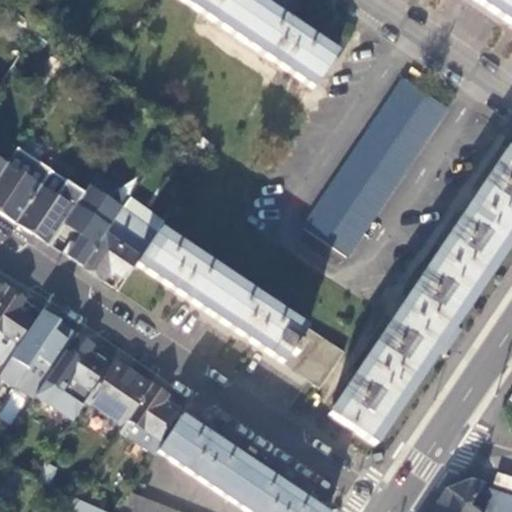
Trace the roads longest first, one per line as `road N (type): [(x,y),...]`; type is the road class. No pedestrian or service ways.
road 1 (residential): [(388,511),(0,252)]
road 2 (unknown): [(482,78),(369,250)]
road 3 (residential): [(366,0),(511,98)]
road 4 (secondary): [(438,435),(511,322)]
